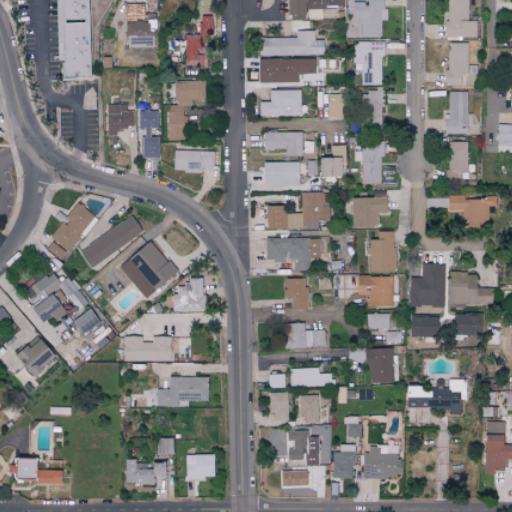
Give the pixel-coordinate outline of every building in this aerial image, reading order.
[(88,77),(85,0),(52,0),(54,61),(58,61),(58,77),(88,77)] [(285,0),(285,16),(304,17),(304,0),(285,0)] [(381,0),(365,0),(365,2),(351,2),(351,19),(360,19),(360,35),(381,36),(381,0)] [(466,0),(445,0),(445,37),(475,37),(475,21),(467,21),(466,0)] [(142,4),(124,4),(124,47),(151,47),(151,37),(155,36),(155,20),(142,20),(142,4)] [(308,18),(336,18),(335,8),(308,9),(308,18)] [(210,15),(198,16),(199,35),(211,35),(210,15)] [(259,56),(323,55),(322,39),(313,40),(313,30),(295,31),(295,37),(258,38),(259,56)] [(184,65),(201,65),(201,53),(200,53),(200,34),(183,34),(184,65)] [(381,85),(381,42),(353,41),(352,73),(360,73),(360,84),(381,85)] [(444,85),(460,85),(460,74),(467,74),(466,42),(446,43),(447,70),(443,70),(444,85)] [(314,58),(257,59),(258,83),(297,82),(297,74),(314,73),(314,58)] [(166,139),(183,140),(184,116),(181,116),(182,105),(191,106),(192,99),(202,99),(203,81),(170,80),(170,97),(176,97),(175,105),(167,105),(166,139)] [(299,115),(299,89),(268,90),(269,102),(258,102),(258,116),(299,115)] [(360,91),(359,127),(381,127),(381,92),(360,91)] [(443,134),(466,133),(466,91),(447,92),(447,119),(443,119),(443,134)] [(326,119),(343,119),(343,94),(326,94),(326,119)] [(125,104),(105,104),(106,135),(115,135),(115,127),(133,127),(132,110),(125,111),(125,104)] [(157,158),(157,136),(148,136),(148,128),(157,128),(157,111),(137,111),(137,128),(141,128),(141,158),(157,158)] [(496,145),(511,145),(511,125),(496,125),(496,145)] [(301,132),(262,131),(261,149),(283,149),(283,155),(301,155),(301,132)] [(360,184),(379,183),(378,156),(383,156),(383,141),(361,141),(361,151),(352,152),(353,161),(360,161),(360,184)] [(465,141),(447,141),(448,170),(443,170),(444,178),(466,178),(465,141)] [(212,147),(173,145),(172,171),(200,172),(201,167),(212,167),(212,147)] [(344,145),(330,145),(330,156),(339,156),(339,163),(344,163),(344,145)] [(317,176),(339,176),(339,157),(317,158),(317,176)] [(261,161),(261,185),(297,186),(298,162),(261,161)] [(264,229),(316,229),(316,220),(326,220),(326,192),(300,192),(300,213),(286,213),(286,205),(264,205),(264,229)] [(461,228),(487,228),(488,206),(495,206),(495,198),(463,198),(463,195),(447,195),(447,210),(461,210),(461,228)] [(350,227),(376,227),(376,213),(385,213),(385,197),(350,198),(350,227)] [(94,216),(76,202),(49,237),(67,251),(94,216)] [(78,250),(89,267),(142,233),(131,216),(78,250)] [(393,272),(392,231),(376,231),(376,240),(368,240),(368,247),(363,247),(363,255),(368,255),(368,272),(393,272)] [(263,239),(263,261),(284,260),(292,260),(292,271),(308,270),(308,258),(318,258),(317,237),(263,239)] [(60,260),(65,251),(50,241),(45,250),(60,260)] [(143,298),(175,274),(150,241),(118,265),(143,298)] [(31,277),(35,283),(23,290),(32,303),(60,285),(52,272),(43,278),(39,272),(31,277)] [(492,288),(475,288),(475,273),(447,272),(446,305),(491,306),(492,288)] [(392,306),(391,276),(355,277),(356,295),(365,295),(365,307),(392,306)] [(173,312),(202,311),(202,278),(185,278),(185,286),(173,287),(173,312)] [(307,309),(307,287),(302,287),(302,279),(283,279),(283,298),(290,298),(290,309),(307,309)] [(30,307),(39,322),(61,309),(52,294),(30,307)] [(0,327),(10,321),(0,306),(0,327)] [(71,322),(82,335),(98,322),(88,309),(71,322)] [(365,328),(388,329),(388,314),(366,313),(365,328)] [(452,334),(480,335),(480,315),(452,314),(452,334)] [(303,323),(282,324),(283,348),(324,347),(323,330),(303,330),(303,323)] [(499,323),(486,323),(486,344),(499,345),(499,323)] [(151,336),(150,342),(140,342),(141,336),(122,336),(121,360),(168,362),(169,337),(151,336)] [(54,356),(36,337),(15,357),(33,376),(54,356)] [(392,383),(391,348),(362,349),(363,369),(368,369),(369,383),(392,383)] [(317,368),(288,369),(289,387),(332,386),(331,373),(317,373),(317,368)] [(267,388),(286,387),(285,374),(267,374),(267,388)] [(206,405),(206,377),(167,377),(167,389),(147,389),(147,404),(206,405)] [(405,387),(404,409),(458,409),(458,399),(464,399),(464,380),(447,380),(447,388),(405,387)] [(273,421),(287,420),(287,393),(268,393),(268,413),(273,413),(273,421)] [(317,423),(316,395),(298,395),(298,416),(303,416),(303,423),(317,423)] [(503,422),(485,422),(484,433),(502,434),(503,422)] [(285,430),(285,441),(289,441),(288,460),(300,461),(300,451),(307,451),(307,431),(285,430)] [(511,443),(501,443),(501,435),(483,434),(483,475),(493,475),(493,470),(504,470),(504,459),(511,459),(511,443)] [(155,454),(172,454),(172,438),(155,438),(155,454)] [(331,452),(330,479),(351,479),(352,445),(338,444),(337,453),(331,452)] [(362,478),(395,479),(396,446),(363,445),(362,478)] [(316,453),(304,453),(304,466),(317,466),(316,453)] [(184,455),(184,479),(213,478),(212,454),(184,455)] [(33,458),(13,458),(13,479),(33,479),(33,458)] [(123,482),(141,482),(141,484),(153,484),(153,477),(163,477),(163,463),(133,463),(133,460),(124,459),(123,482)] [(60,471),(36,470),(35,484),(60,484),(60,471)]
